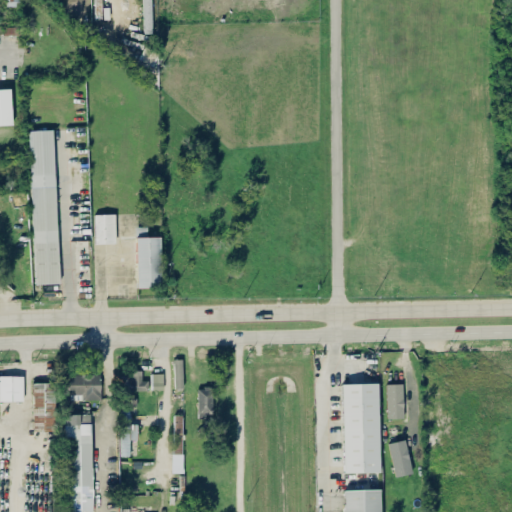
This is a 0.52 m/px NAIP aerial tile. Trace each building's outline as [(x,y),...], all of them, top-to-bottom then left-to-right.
[(0,124),(11,124),(10,88),(0,88),(0,124)] [(58,282),(52,129),(29,130),(34,283),(58,282)] [(94,243),(115,242),(115,213),(94,214),(94,243)] [(159,236),(135,236),(136,287),(160,287),(159,236)] [(182,387),(182,358),(173,358),(174,388),(182,387)] [(129,370),(130,390),(148,390),(148,380),(142,380),(141,370),(129,370)] [(151,389),(163,389),(162,373),(151,373),(151,389)] [(101,398),(100,374),(62,374),(63,399),(101,398)] [(0,400),(22,400),(22,375),(0,375),(0,400)] [(54,382),(31,382),(32,431),(55,431),(54,382)] [(377,382),(341,383),(343,472),(379,471),(377,382)] [(402,383),(386,383),(387,418),(403,417),(402,383)] [(197,415),(212,415),(211,386),(197,387),(197,415)] [(129,439),(137,439),(137,424),(129,423),(129,409),(121,409),(120,455),(129,455),(129,439)] [(90,413),(63,414),(66,511),(92,510),(90,413)] [(182,414),(174,414),(173,445),(181,445),(182,414)] [(395,476),(412,472),(404,439),(388,442),(395,476)] [(380,511),(380,489),(344,489),(344,511),(380,511)]
